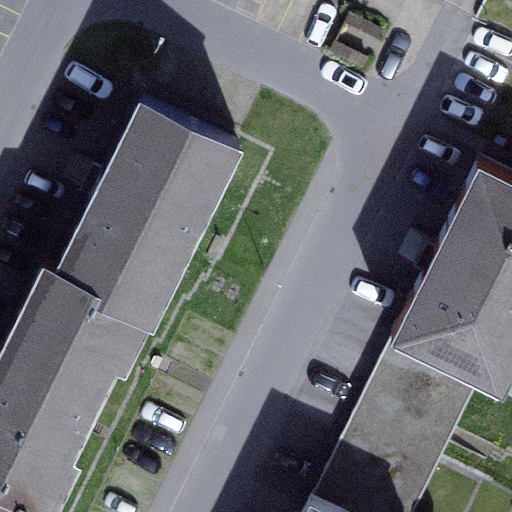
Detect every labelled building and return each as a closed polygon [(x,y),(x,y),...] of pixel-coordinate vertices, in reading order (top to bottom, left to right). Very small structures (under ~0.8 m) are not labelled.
[(140,306),(140,308),(151,314),(237,141),(144,95),(108,168),(95,194),(59,265),(59,266),(140,306)] [(511,170),(480,155),(435,247),(429,259),(416,253),(411,263),(424,269),(353,411),(441,455),(482,373),(503,384),(511,365),(511,170)] [(91,192),(95,194),(108,168),(104,166),(91,192)] [(416,253),(429,259),(435,247),(422,241),(416,253)] [(31,497),(42,503),(140,308),(140,306),(59,266),(59,265),(48,259),(5,345),(0,355),(0,480),(32,496),(31,497)] [(511,365),(503,384),(511,388),(511,365)] [(412,511),(441,455),(353,411),(302,511),(412,511)] [(0,511),(23,511),(31,497),(32,496),(0,480),(0,511)]
